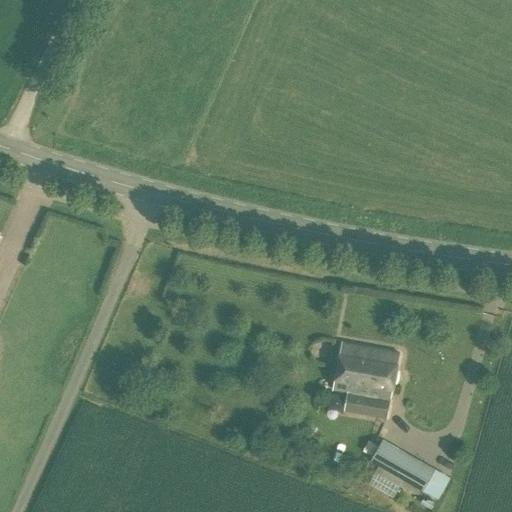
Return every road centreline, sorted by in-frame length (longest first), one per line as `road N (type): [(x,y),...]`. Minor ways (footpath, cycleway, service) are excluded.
road 1 (tertiary): [(511,267),(320,238),(0,153)]
road 2 (unknown): [(1,154),(76,0)]
